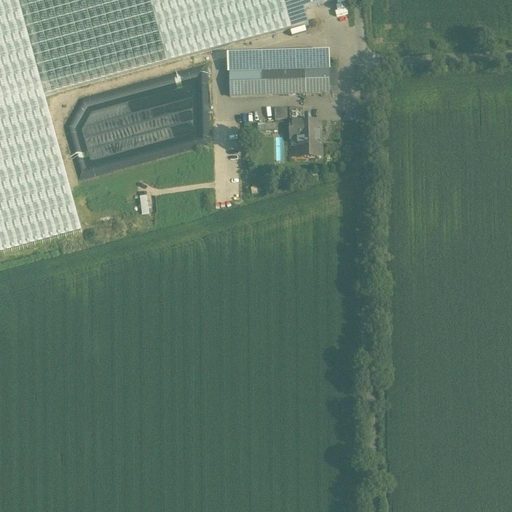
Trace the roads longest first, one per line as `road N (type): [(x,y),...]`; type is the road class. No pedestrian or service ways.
road 1 (unclassified): [(361,55),(367,511)]
road 2 (residential): [(511,49),(361,55)]
